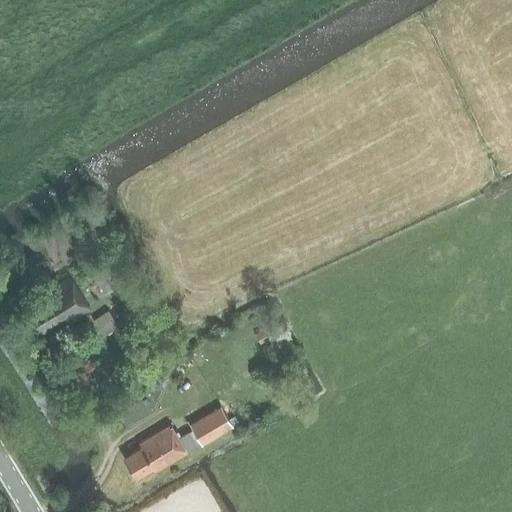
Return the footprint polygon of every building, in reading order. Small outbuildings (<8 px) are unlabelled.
[(116,287),(119,291),(136,281),(116,247),(85,265),(102,294),(116,287)] [(64,326),(90,310),(68,276),(43,292),(45,296),(26,308),(42,334),(62,322),(64,326)] [(118,326),(108,310),(93,320),(103,336),(118,326)] [(93,330),(86,320),(76,326),(82,337),(93,330)] [(269,339),(263,328),(253,333),(259,345),(269,339)] [(232,426),(220,406),(189,424),(201,444),(232,426)] [(155,470),(185,453),(169,425),(138,443),(141,448),(124,457),(135,478),(153,467),(155,470)]
